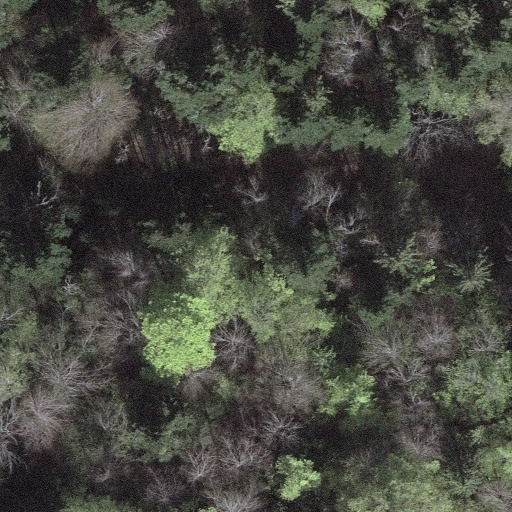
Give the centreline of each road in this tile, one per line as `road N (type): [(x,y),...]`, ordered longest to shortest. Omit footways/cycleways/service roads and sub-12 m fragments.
road 1 (trunk): [(88,511),(257,0)]
road 2 (track): [(0,140),(416,157),(511,188)]
